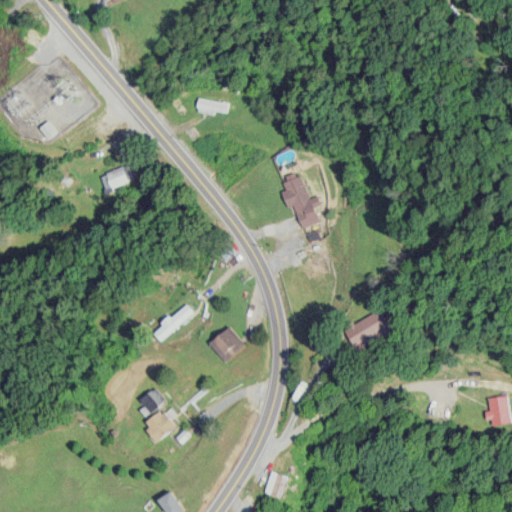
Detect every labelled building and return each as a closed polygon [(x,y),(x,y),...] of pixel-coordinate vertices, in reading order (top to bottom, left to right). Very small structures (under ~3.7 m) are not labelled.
[(196,109),(226,112),(227,98),(197,95),(196,109)] [(103,170),(108,188),(129,182),(124,165),(103,170)] [(315,210),(300,173),(281,181),(297,218),(315,210)] [(335,283),(332,258),(312,260),(315,286),(335,283)] [(157,333),(164,340),(194,311),(187,304),(157,333)] [(246,343),(228,322),(208,339),(225,360),(246,343)] [(176,423),(159,403),(166,398),(154,384),(138,397),(151,412),(142,421),(158,439),(176,423)] [(491,422),(511,420),(509,393),(489,395),(491,422)] [(262,492),(278,497),(284,474),(269,469),(262,492)] [(161,511),(177,511),(182,509),(168,488),(153,498),(161,511)]
